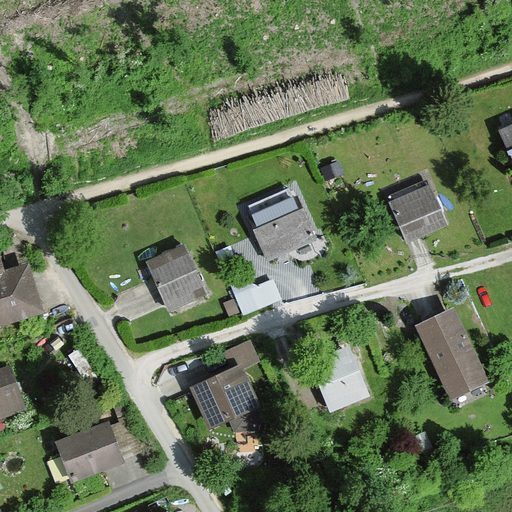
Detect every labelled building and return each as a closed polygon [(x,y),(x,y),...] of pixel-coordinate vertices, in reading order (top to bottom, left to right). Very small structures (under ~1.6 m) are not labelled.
[(511,130),(500,135),(511,161),(511,130)] [(388,201),(407,245),(447,227),(427,184),(388,201)] [(246,214),(272,262),(313,240),(286,192),(246,214)] [(142,268),(166,319),(207,300),(183,249),(142,268)] [(0,330),(44,317),(28,268),(4,275),(0,261),(0,330)] [(249,308),(286,293),(278,274),(241,289),(249,308)] [(415,332),(451,404),(486,386),(450,314),(415,332)] [(305,355),(330,415),(378,396),(353,336),(305,355)] [(192,392),(211,434),(261,411),(242,369),(192,392)] [(0,372),(0,418),(22,410),(6,370),(0,372)] [(55,449),(71,485),(122,463),(106,426),(55,449)]
